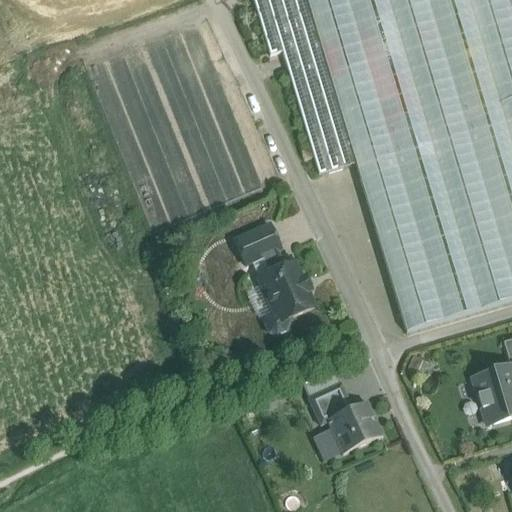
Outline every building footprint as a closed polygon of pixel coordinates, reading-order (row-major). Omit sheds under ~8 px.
[(511,0),(251,0),(269,59),(282,55),(318,178),(355,167),(406,336),(511,303),(511,0)] [(269,228),(233,244),(245,270),(252,266),(274,257),(280,253),(269,228)] [(278,266),(274,257),(252,266),(260,283),(258,284),(273,318),(267,321),(265,327),(269,336),(275,339),(284,335),(289,322),(314,311),(307,296),(311,295),(304,280),(301,282),(294,267),(293,267),(290,260),(278,266)] [(511,342),(503,345),(511,371),(511,342)] [(511,371),(473,383),(486,429),(511,421),(511,371)] [(327,427),(327,426),(352,414),(340,388),(308,404),(320,430),(327,427)] [(352,414),(327,426),(327,427),(342,459),(382,441),(367,407),(352,414)]
